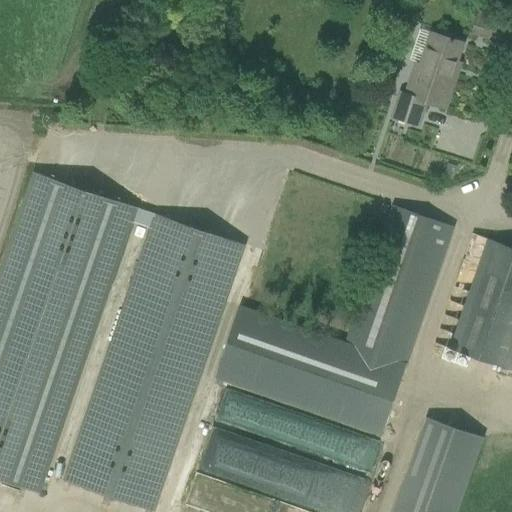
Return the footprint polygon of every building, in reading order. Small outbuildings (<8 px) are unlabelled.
[(472,33),(500,43),(505,28),(477,18),(472,33)] [(392,117),(399,119),(418,125),(425,102),(444,109),(455,76),(452,74),(462,43),(432,33),(421,64),(414,62),(412,65),(415,66),(404,98),(399,96),(392,117)] [(0,479),(41,493),(135,213),(137,208),(125,204),(32,173),(0,267),(0,479)] [(392,205),(345,344),(405,364),(453,227),(392,205)] [(154,511),(245,245),(152,214),(61,480),(154,511)] [(465,252),(433,344),(511,369),(511,248),(471,234),(465,252)] [(381,435),(405,364),(345,344),(238,307),(214,377),(381,435)] [(392,511),(456,511),(482,438),(426,418),(392,511)]
